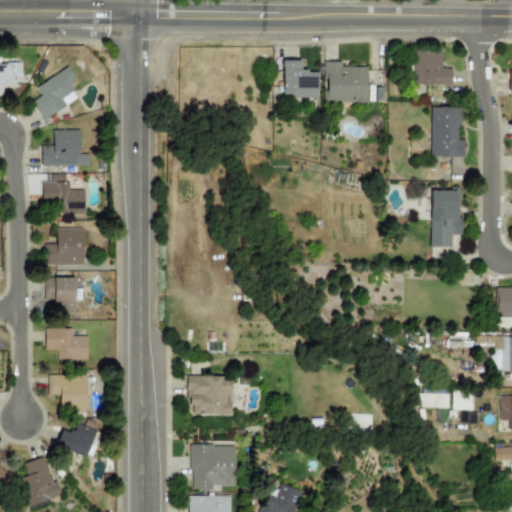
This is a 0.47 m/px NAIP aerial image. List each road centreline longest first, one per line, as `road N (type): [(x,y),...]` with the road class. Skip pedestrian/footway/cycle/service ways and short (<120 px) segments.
road 1 (tertiary): [(0,9),(511,14)]
road 2 (tertiary): [(145,511),(131,9)]
road 3 (residential): [(0,120),(8,120),(16,221),(20,412)]
road 4 (residential): [(511,261),(491,260),(488,122),(471,14)]
